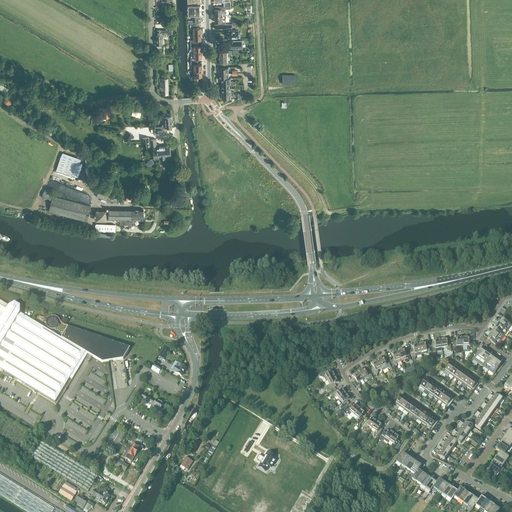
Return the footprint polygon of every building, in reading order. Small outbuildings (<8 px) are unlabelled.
[(195,15),(201,15),(201,3),(188,4),(188,15),(195,15)] [(215,15),(225,15),(225,9),(231,8),(230,6),(224,6),(219,6),(219,9),(215,9),(215,15)] [(226,24),(225,21),(225,15),(215,15),(215,21),(220,21),(220,24),(226,24)] [(197,28),(197,25),(190,25),(190,28),(192,28),(192,34),(201,34),(201,28),(197,28)] [(157,45),(162,45),(162,34),(172,34),(172,29),(158,30),(158,35),(157,35),(157,45)] [(190,43),(198,43),(197,40),(201,40),(201,34),(192,34),(193,40),(190,40),(190,43)] [(243,40),(231,41),(231,46),(232,46),(232,48),(239,48),(239,50),(234,50),(234,53),(242,53),(242,48),(241,41),(243,41),(243,40)] [(198,46),(198,43),(190,43),(190,46),(193,46),(193,52),(202,52),(201,46),(198,46)] [(219,62),(227,62),(227,61),(227,51),(219,52),(219,62)] [(191,61),(198,61),(198,58),(202,58),(202,52),(193,52),(193,58),(191,58),(191,61)] [(198,64),(198,61),(191,61),(191,64),(193,64),(193,70),(202,70),(202,64),(198,64)] [(200,82),(200,79),(198,79),(198,76),(202,76),(202,70),(193,70),(193,76),(191,76),(191,80),(194,80),(194,82),(200,82)] [(283,75),(283,83),(296,83),(296,75),(283,75)] [(10,106),(12,103),(11,103),(12,101),(7,98),(4,103),(10,106)] [(24,101),(20,99),(19,100),(18,100),(14,107),(20,111),(24,103),(23,102),(24,101)] [(100,117),(110,117),(110,112),(113,112),(113,111),(123,111),(123,104),(118,104),(118,107),(107,107),(107,111),(100,111),(100,117)] [(125,107),(125,116),(146,116),(146,107),(125,107)] [(158,127),(154,127),(155,135),(159,134),(165,133),(164,128),(173,127),(171,116),(162,117),(163,126),(162,126),(158,127)] [(130,141),(133,134),(129,132),(125,139),(130,141)] [(161,158),(167,157),(171,156),(170,146),(153,147),(154,158),(161,157),(161,158)] [(76,176),(81,159),(63,153),(58,170),(76,176)] [(94,193),(101,189),(94,177),(87,182),(94,193)] [(121,204),(123,200),(105,192),(105,191),(101,189),(97,196),(103,199),(102,200),(107,202),(108,201),(112,203),(116,202),(121,204)] [(84,221),(89,206),(53,196),(49,212),(84,221)] [(126,224),(126,208),(109,208),(109,211),(97,210),(96,221),(106,221),(106,219),(122,219),(122,224),(126,224)] [(143,220),(144,209),(126,208),(126,224),(134,224),(134,220),(143,220)] [(0,371),(2,373),(3,371),(55,402),(85,352),(92,356),(103,363),(109,362),(123,360),(130,349),(68,326),(61,338),(20,314),(20,307),(15,304),(13,304),(9,307),(0,301),(0,371)] [(59,323),(59,322),(59,321),(59,319),(57,317),(56,316),(55,316),(53,315),(52,315),(51,316),(50,316),(48,317),(47,319),(47,320),(46,321),(47,324),(47,325),(48,326),(50,327),(51,328),(53,328),(54,328),(55,328),(56,327),(57,326),(59,324),(59,323)] [(493,322),(492,323),(497,327),(495,329),(504,336),(511,326),(511,325),(509,324),(502,319),(500,322),(495,319),(494,320),(495,321),(497,323),(497,324),(494,322),(493,322)] [(486,332),(485,334),(489,337),(487,340),(497,347),(504,336),(495,329),(493,332),(488,329),(487,330),(487,331),(490,333),(490,334),(487,332),(486,332)] [(457,343),(454,343),(454,351),(454,352),(455,352),(458,349),(463,349),(463,346),(463,337),(456,337),(457,343)] [(469,337),(463,337),(463,346),(463,349),(463,351),(470,351),(471,351),(472,351),(472,348),(472,346),(472,342),(469,342),(469,337)] [(446,338),(440,339),(442,348),(445,348),(446,349),(450,352),(451,352),(450,343),(447,344),(446,338)] [(435,345),(432,346),(432,347),(433,352),(433,353),(433,355),(435,354),(438,350),(438,349),(442,348),(440,339),(434,340),(435,345)] [(424,342),(418,343),(421,353),(421,355),(426,354),(429,356),(431,355),(430,352),(429,347),(428,347),(428,345),(425,346),(424,342)] [(414,351),(411,351),(411,353),(412,356),(413,360),(415,360),(416,356),(421,355),(421,353),(418,343),(412,345),(414,351)] [(402,348),(397,351),(400,360),(404,358),(405,359),(409,361),(411,361),(410,358),(408,355),(407,353),(405,354),(402,348)] [(480,350),(473,360),(483,367),(490,357),(487,355),(491,351),(489,350),(488,350),(486,353),(486,352),(488,350),(487,349),(486,348),(484,351),(483,352),(480,350)] [(393,358),(390,359),(391,361),(392,364),(393,366),(394,368),(395,367),(396,364),(401,362),(400,360),(397,351),(391,353),(393,358)] [(490,357),(483,367),(494,375),(501,365),(498,363),(501,358),(500,357),(499,358),(497,360),(496,360),(498,357),(498,356),(496,355),(493,360),(490,357)] [(382,357),(376,360),(381,369),(382,371),(387,369),(390,370),(391,369),(391,368),(390,365),(388,362),(387,360),(384,361),(382,357)] [(376,360),(371,363),(374,368),(371,370),(375,378),(377,377),(378,372),(377,371),(381,369),(376,360)] [(445,371),(444,372),(444,374),(448,377),(449,374),(455,367),(452,365),(450,363),(449,365),(448,364),(444,369),(446,370),(445,371)] [(158,374),(161,369),(154,365),(151,370),(158,374)] [(186,369),(180,365),(178,368),(175,367),(172,371),(181,377),(186,369)] [(455,367),(449,374),(454,378),(459,370),(455,367)] [(362,369),(357,372),(363,380),(366,378),(367,379),(372,380),(373,379),(368,372),(366,373),(362,369)] [(459,370),(454,378),(458,381),(464,373),(459,370)] [(327,371),(319,375),(319,377),(324,378),(326,382),(327,381),(336,377),(333,371),(328,374),(327,371)] [(357,372),(352,376),(355,380),(353,382),(358,389),(360,388),(360,383),(360,382),(363,380),(357,372)] [(464,373),(458,381),(462,384),(468,376),(464,373)] [(468,376),(462,384),(467,387),(472,379),(468,376)] [(328,386),(326,390),(327,392),(335,388),(334,385),(339,383),(336,377),(327,381),(329,385),(328,386)] [(421,383),(417,389),(422,393),(423,393),(430,383),(426,380),(425,380),(424,379),(421,383)] [(472,379),(467,387),(471,390),(472,389),(474,390),(478,384),(477,383),(477,382),(472,379)] [(430,383),(423,393),(427,396),(429,394),(434,386),(430,383)] [(434,386),(429,394),(433,397),(439,389),(434,386)] [(331,395),(330,396),(331,397),(336,398),(337,397),(339,400),(347,394),(343,389),(338,393),(337,390),(336,390),(336,391),(331,395)] [(439,389),(433,397),(438,400),(443,392),(439,389)] [(443,392),(438,400),(442,403),(448,395),(443,392)] [(490,394),(488,396),(499,404),(502,400),(504,401),(505,398),(498,393),(497,395),(495,394),(493,396),(490,394)] [(156,402),(143,394),(141,399),(153,407),(152,408),(155,410),(153,413),(157,415),(159,412),(164,404),(157,400),(156,402)] [(339,400),(338,401),(340,404),(340,409),(341,410),(348,405),(346,403),(351,399),(347,394),(339,400)] [(448,395),(442,403),(447,406),(447,405),(449,407),(453,400),(452,399),(448,395)] [(395,404),(400,407),(405,399),(401,396),(395,404)] [(488,396),(487,398),(490,400),(488,403),(496,408),(499,404),(488,396)] [(405,399),(400,407),(404,410),(410,402),(405,399)] [(410,402),(404,410),(408,413),(414,405),(410,402)] [(483,403),(482,405),(493,413),(496,408),(488,403),(487,405),(483,403)] [(345,413),(344,414),(345,415),(349,415),(353,418),(361,409),(356,405),(352,409),(350,407),(345,413)] [(414,405),(408,413),(413,416),(418,409),(414,405)] [(482,405),(481,407),(484,409),(482,412),(490,417),(493,413),(482,405)] [(361,409),(353,418),(357,422),(357,425),(358,426),(359,425),(362,421),(364,419),(362,417),(365,413),(361,409)] [(413,416),(411,418),(416,422),(417,420),(423,412),(418,409),(413,416)] [(423,412),(417,420),(422,423),(427,415),(423,412)] [(477,412),(476,414),(487,422),(490,417),(482,412),(480,414),(477,412)] [(476,414),(474,416),(478,418),(476,420),(484,426),(487,422),(476,414)] [(427,415),(422,423),(426,426),(432,418),(427,415)] [(362,427),(361,428),(363,429),(368,428),(369,427),(372,429),(377,421),(372,418),(369,422),(367,421),(364,424),(362,427)] [(432,418),(426,426),(431,429),(431,428),(433,429),(438,422),(436,421),(432,418)] [(471,421),(469,423),(480,431),(480,430),(484,426),(476,420),(474,423),(471,421)] [(377,421),(372,429),(375,431),(374,433),(375,438),(376,439),(377,437),(381,433),(382,431),(379,430),(382,425),(377,421)] [(460,422),(459,424),(470,432),(473,427),(465,422),(463,424),(460,422)] [(459,424),(457,426),(460,428),(459,431),(469,438),(472,433),(470,432),(459,424)] [(384,433),(379,440),(380,441),(384,441),(388,444),(389,442),(395,434),(390,430),(387,434),(385,432),(384,433)] [(454,431),(452,433),(463,440),(465,442),(466,442),(469,438),(459,431),(457,433),(454,431)] [(122,433),(111,449),(115,452),(125,435),(122,433)] [(452,433),(451,435),(454,437),(453,439),(457,443),(460,445),(462,446),(465,442),(463,440),(452,433)] [(395,434),(389,442),(393,444),(392,445),(393,450),(394,451),(395,450),(396,448),(399,444),(397,442),(400,437),(395,434)] [(511,441),(505,436),(502,441),(511,447),(511,448),(511,447),(511,441)] [(444,437),(443,439),(454,447),(457,443),(453,439),(449,437),(448,439),(444,437)] [(134,456),(139,448),(132,444),(133,442),(128,439),(126,442),(131,445),(132,446),(130,449),(129,449),(127,451),(134,456)] [(443,439),(442,441),(445,444),(443,446),(451,451),(454,447),(443,439)] [(32,458),(41,442),(41,441),(31,458),(32,458)] [(502,441),(499,445),(507,451),(511,447),(502,441)] [(88,492),(97,476),(41,442),(32,458),(88,492)] [(250,442),(244,452),(246,453),(253,443),(251,445),(249,444),(250,442)] [(499,445),(496,450),(500,453),(504,456),(507,451),(499,445)] [(438,446),(437,448),(448,456),(451,451),(443,446),(441,448),(438,446)] [(437,448),(435,450),(438,452),(437,455),(445,460),(448,456),(437,448)] [(131,462),(134,456),(127,451),(126,454),(126,455),(124,458),(131,462)] [(275,457),(268,453),(264,458),(259,455),(256,460),(261,463),(260,465),(267,469),(269,466),(271,468),(275,462),(273,460),(275,457)] [(500,453),(496,458),(505,464),(508,459),(505,457),(504,456),(500,453)] [(396,463),(395,464),(396,464),(397,463),(401,466),(407,457),(402,454),(396,462),(396,463)] [(407,457),(401,466),(406,469),(412,460),(407,457)] [(125,472),(129,466),(114,458),(111,463),(117,467),(113,474),(116,476),(120,468),(125,472)] [(188,471),(193,463),(185,458),(180,466),(188,471)] [(496,458),(493,462),(502,468),(503,469),(506,465),(506,464),(505,464),(496,458)] [(412,460),(406,469),(410,472),(416,464),(412,460)] [(493,462),(490,466),(499,473),(502,468),(493,462)] [(416,464),(410,472),(414,475),(415,476),(418,471),(421,467),(416,464)] [(490,466),(487,471),(492,475),(495,477),(499,473),(490,466)] [(414,475),(411,480),(417,483),(423,474),(418,471),(415,476),(414,475)] [(417,483),(415,486),(419,489),(420,488),(427,478),(423,474),(417,483)] [(54,509),(0,475),(0,494),(28,511),(62,511),(63,511),(56,507),(54,509)] [(427,478),(420,488),(424,492),(424,491),(432,481),(427,478)] [(436,484),(433,489),(437,492),(443,483),(439,480),(436,484)] [(432,481),(424,491),(429,494),(430,492),(430,493),(433,489),(436,484),(432,481)] [(72,501),(78,492),(74,490),(75,488),(66,482),(59,493),(72,501)] [(437,492),(436,493),(441,496),(448,486),(443,483),(437,492)] [(448,486),(441,496),(446,499),(453,490),(448,486)] [(457,493),(454,498),(458,501),(465,492),(460,489),(457,493)] [(103,496),(98,493),(98,492),(95,490),(91,496),(95,498),(96,497),(101,500),(100,501),(105,504),(110,496),(105,493),(103,496)] [(453,490),(446,499),(450,503),(451,502),(453,499),(454,498),(457,493),(453,490)] [(465,492),(458,501),(463,504),(469,495),(465,492)] [(84,509),(85,507),(87,503),(84,502),(85,499),(79,495),(74,504),(79,507),(79,508),(84,511),(88,511),(92,506),(87,504),(84,509)] [(469,495),(463,504),(468,507),(474,498),(469,495)] [(478,502),(475,506),(480,510),(486,501),(481,497),(478,501),(478,502)] [(474,498),(468,507),(472,511),(475,507),(475,506),(478,502),(478,501),(474,498)] [(486,501),(480,510),(482,511),(484,511),(490,504),(486,501)]
